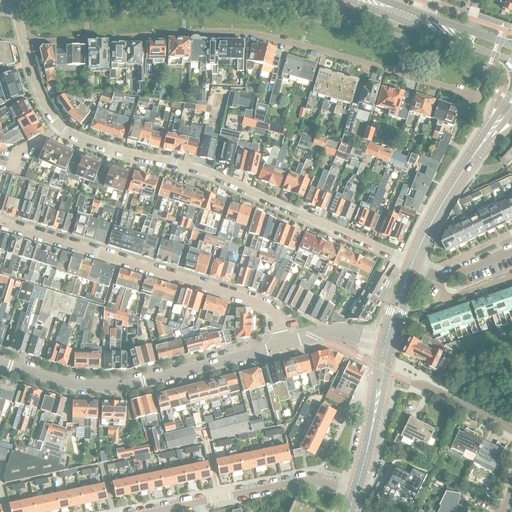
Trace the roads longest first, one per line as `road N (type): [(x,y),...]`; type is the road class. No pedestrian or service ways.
road 1 (residential): [(463,112),(471,95),(272,37),(219,32),(23,42)]
road 2 (residential): [(23,42),(49,111),(78,138),(226,180),(410,265)]
road 3 (residential): [(283,342),(269,307),(253,300),(0,222)]
road 4 (residential): [(283,342),(104,386),(0,364)]
road 5 (residential): [(355,492),(315,479),(157,511)]
road 6 (tertiary): [(355,492),(386,342)]
road 7 (tertiary): [(410,265),(472,156)]
